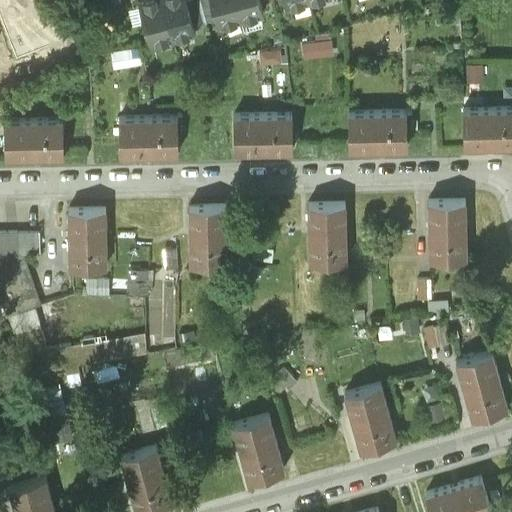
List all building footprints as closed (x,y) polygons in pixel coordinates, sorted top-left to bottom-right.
[(162,0),(138,0),(150,43),(173,37),(162,0)] [(162,0),(173,37),(195,30),(193,22),(186,0),(162,0)] [(199,0),(186,0),(193,22),(204,19),(199,0)] [(211,0),(199,0),(204,19),(216,16),(211,0)] [(235,0),(211,0),(216,16),(218,24),(241,18),(235,0)] [(235,0),(241,18),(263,12),(259,0),(235,0)] [(114,47),(118,65),(145,59),(141,42),(114,47)] [(511,105),(463,107),(464,143),(511,141),(511,105)] [(404,108),(347,110),(347,146),(405,145),(404,108)] [(289,111),(232,112),(232,149),(290,147),(289,111)] [(175,114),(119,115),(120,152),(176,150),(175,114)] [(61,117),(4,118),(5,154),(62,153),(61,117)] [(464,198),(427,199),(429,256),(465,255),(464,198)] [(343,201),(307,202),(308,259),(344,258),(343,201)] [(224,204),(188,205),(190,262),(225,261),(224,204)] [(103,207),(67,208),(69,265),(105,264),(103,207)] [(39,227),(0,227),(0,260),(16,309),(39,301),(21,250),(39,250),(39,227)] [(491,347),(456,357),(471,411),(507,401),(491,347)] [(378,379),(343,389),(359,443),(394,433),(378,379)] [(266,411),(232,421),(247,475),(281,465),(266,411)] [(153,443),(119,452),(135,507),(169,497),(153,443)] [(480,472),(426,489),(432,511),(474,511),(490,507),(480,472)] [(53,511),(43,474),(8,484),(15,511),(53,511)] [(378,511),(376,503),(346,511),(378,511)]
